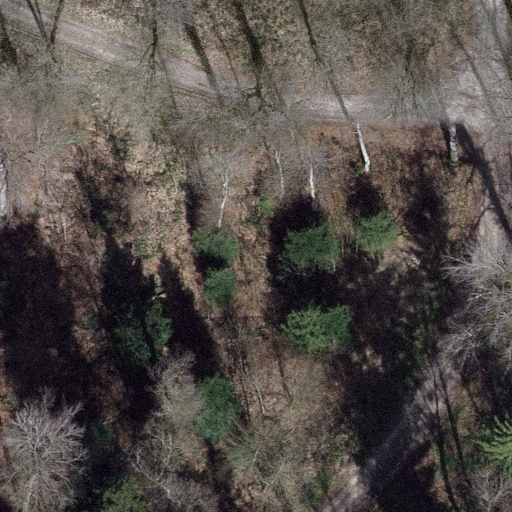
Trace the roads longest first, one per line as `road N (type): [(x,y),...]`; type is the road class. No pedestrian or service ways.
road 1 (track): [(342,511),(389,461),(490,293),(503,131),(489,0)]
road 2 (track): [(0,6),(165,79),(511,131)]
